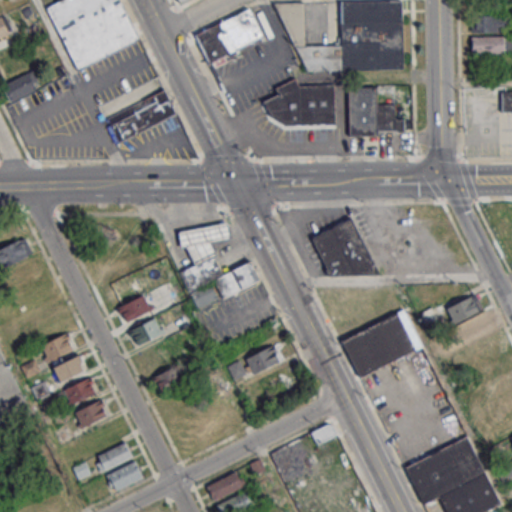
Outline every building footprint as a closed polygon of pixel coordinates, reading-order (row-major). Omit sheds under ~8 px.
[(57,0),(47,4),(75,69),(138,42),(120,0),(57,0)] [(349,0),(340,0),(341,45),(305,45),(304,2),(282,3),(279,3),(303,71),(403,69),(402,0),(349,0)] [(263,39),(251,8),(194,32),(206,62),(263,39)] [(510,15),(472,15),(472,31),(510,31),(510,15)] [(0,36),(12,32),(7,16),(0,18),(0,36)] [(511,52),(511,35),(472,35),(472,52),(511,52)] [(37,90),(32,73),(3,82),(8,99),(37,90)] [(335,132),(334,84),(297,85),(297,83),(277,83),(277,100),(259,100),(259,133),(335,132)] [(163,84),(174,106),(116,137),(105,115),(163,84)] [(404,134),(404,116),(395,116),(394,101),(378,101),(377,85),(348,86),(349,135),(404,134)] [(511,110),(511,90),(501,91),(501,111),(511,110)] [(382,272),(354,216),(314,236),(330,268),(328,268),(331,274),(382,272)] [(189,246),(198,264),(220,254),(214,241),(233,237),(230,220),(180,230),(184,247),(189,246)] [(41,273),(33,255),(25,237),(0,247),(0,260),(10,285),(41,273)] [(225,273),(215,254),(182,271),(192,290),(225,273)] [(103,287),(129,274),(121,258),(96,271),(103,287)] [(132,278),(105,289),(112,304),(139,293),(132,278)] [(454,322),(481,309),(474,293),(447,306),(454,322)] [(151,309),(144,295),(116,308),(123,323),(151,309)] [(358,377),(416,351),(399,313),(341,338),(358,377)] [(462,342),(491,327),(483,313),(455,327),(462,342)] [(127,332),(135,347),(163,332),(155,317),(127,332)] [(500,346),(493,331),(465,345),(472,360),(500,346)] [(75,348),(69,333),(41,343),(47,359),(75,348)] [(245,359),(253,374),(281,359),(273,344),(245,359)] [(0,433),(30,420),(0,350),(0,433)] [(85,369),(78,354),(52,367),(60,382),(85,369)] [(159,391),(180,382),(173,367),(153,376),(159,391)] [(511,386),(511,367),(483,382),(491,397),(511,386)] [(64,389),(71,405),(97,393),(90,377),(64,389)] [(511,410),(511,390),(493,400),(500,416),(511,410)] [(107,415),(101,400),(73,411),(79,427),(107,415)] [(337,433),(330,421),(310,432),(317,445),(337,433)] [(485,511),(500,506),(469,436),(405,464),(422,504),(440,496),(447,511),(485,511)] [(94,457),(101,472),(133,456),(125,441),(94,457)] [(105,475),(114,491),(143,476),(134,460),(105,475)] [(244,485),(236,470),(206,485),(214,500),(244,485)] [(220,511),(236,511),(254,504),(248,490),(217,503),(220,511)]
